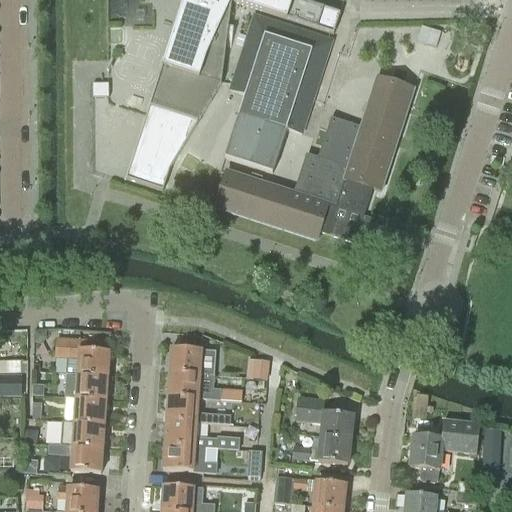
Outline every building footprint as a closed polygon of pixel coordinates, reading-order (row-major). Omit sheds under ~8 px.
[(126,182),(145,188),(163,194),(169,173),(221,87),(231,4),(333,37),(340,16),(290,0),(200,0),(198,9),(183,4),(126,182)] [(301,138),(332,44),(253,18),(229,93),(244,98),(224,161),(272,177),(286,133),(301,138)] [(426,47),(431,32),(421,29),(417,44),(426,47)] [(243,47),(246,39),(239,37),(236,45),(243,47)] [(226,175),(215,211),(317,244),(318,240),(319,235),(354,247),(360,230),(364,231),(370,233),(371,228),(373,223),(363,219),(372,192),(381,195),(413,93),(377,81),(369,106),(365,105),(361,118),(365,120),(361,130),(331,121),(318,161),(315,160),(314,163),(307,167),(302,166),(293,196),(258,185),(259,181),(252,178),(251,183),(226,175)] [(108,87),(92,87),(92,100),(108,100),(108,87)] [(47,335),(36,335),(36,346),(42,346),(47,341),(47,335)] [(78,363),(77,379),(108,381),(110,356),(101,355),(102,346),(80,344),(57,343),(56,361),(78,363)] [(200,379),(200,378),(207,378),(207,379),(221,380),(222,370),(200,369),(201,354),(171,352),(170,377),(200,379)] [(254,363),(252,381),(266,382),(268,365),(254,363)] [(221,395),(199,394),(200,379),(170,377),(168,401),(198,403),(241,406),(242,394),(221,393),(221,395)] [(10,379),(0,379),(0,399),(10,400),(10,379)] [(77,379),(76,403),(106,405),(108,381),(77,379)] [(32,388),(32,398),(42,398),(43,388),(32,388)] [(230,420),(206,419),(197,418),(198,403),(168,401),(166,425),(196,427),(229,429),(230,420)] [(322,428),(321,441),(350,444),(353,419),(317,415),(319,403),(299,401),(296,425),(322,428)] [(105,429),(106,405),(76,403),(74,427),(105,429)] [(32,407),(31,423),(40,423),(40,407),(32,407)] [(205,452),(238,454),(239,443),(218,442),(218,444),(195,443),(196,427),(166,425),(165,449),(205,452)] [(410,470),(419,472),(418,480),(422,484),(438,486),(441,454),(476,458),(479,429),(443,425),(441,443),(413,440),(410,470)] [(103,453),(105,429),(74,427),(62,426),(60,450),(103,453)] [(498,485),(501,434),(484,433),(481,484),(498,485)] [(26,435),(25,445),(35,445),(35,439),(32,435),(26,435)] [(348,468),(350,444),(321,441),(318,465),(348,468)] [(103,453),(60,450),(49,449),(48,457),(72,459),(71,475),(101,477),(103,453)] [(216,467),(204,467),(205,452),(165,449),(163,473),(193,475),(215,477),(216,467)] [(309,464),(311,452),(293,450),(291,462),(309,464)] [(248,479),(260,480),(262,456),(250,455),(248,479)] [(24,463),(23,476),(36,477),(37,464),(24,463)] [(274,507),(290,508),(291,509),(293,493),(307,494),(308,484),(277,481),(274,507)] [(313,511),(323,511),(342,511),(345,488),(316,485),(313,511)] [(458,485),(457,494),(477,496),(478,487),(458,485)] [(201,508),(202,492),(164,490),(162,511),(213,511),(214,508),(201,508)] [(68,503),(67,511),(96,511),(98,493),(59,491),(58,502),(68,503)] [(475,508),(477,496),(457,494),(456,506),(475,508)] [(42,511),(43,498),(26,497),(25,511),(42,511)] [(405,511),(434,511),(436,501),(407,498),(405,511)]
